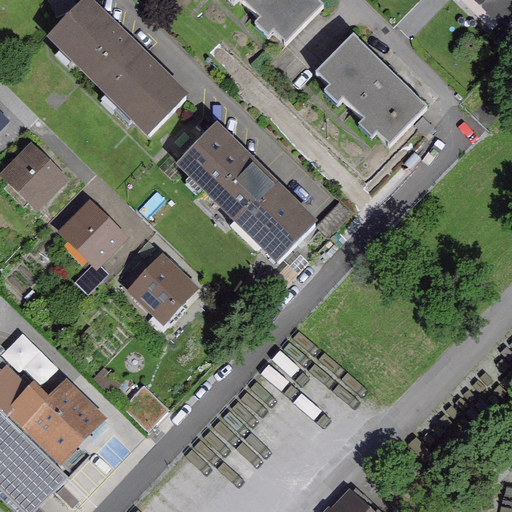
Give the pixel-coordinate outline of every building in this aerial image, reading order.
[(72,0),(49,0),(58,18),(77,9),(72,0)] [(237,0),(286,47),(323,9),(313,0),(237,0)] [(511,0),(482,0),(506,23),(511,17),(511,0)] [(49,39),(150,137),(186,101),(152,67),(149,70),(123,44),(126,42),(85,2),(49,39)] [(317,77),(390,148),(426,110),(354,39),(317,77)] [(178,165),(279,264),(315,228),(281,194),(278,197),(252,172),(255,169),(215,129),(178,165)] [(32,152),(8,177),(38,206),(62,181),(32,152)] [(90,203),(58,236),(97,274),(129,241),(90,203)] [(163,257),(128,295),(165,329),(200,292),(163,257)] [(23,435),(27,431),(11,415),(32,393),(7,368),(8,367),(0,358),(0,356),(4,352),(0,348),(0,498),(13,511),(36,511),(68,480),(23,435)] [(126,403),(149,428),(170,407),(147,383),(126,403)] [(48,408),(32,393),(11,415),(27,431),(32,426),(64,457),(96,424),(63,392),(48,408)] [(397,467),(383,482),(409,507),(423,492),(397,467)] [(334,511),(366,511),(349,496),(334,511)]
